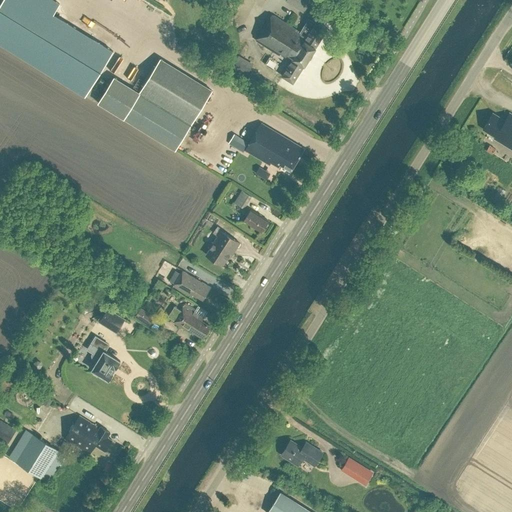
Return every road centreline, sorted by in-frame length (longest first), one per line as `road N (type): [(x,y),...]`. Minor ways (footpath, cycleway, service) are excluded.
road 1 (primary): [(121,511),(445,0)]
road 2 (unclassified): [(197,511),(511,12)]
